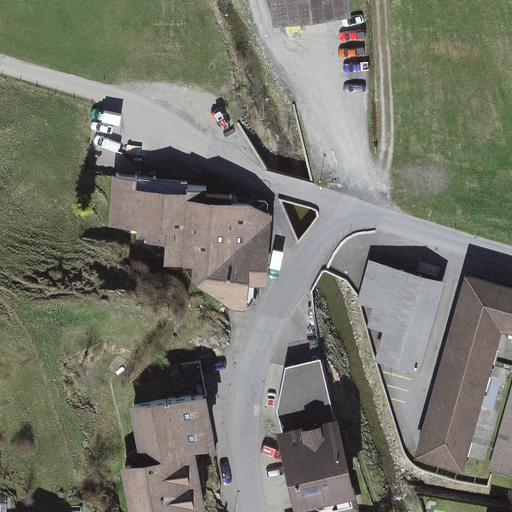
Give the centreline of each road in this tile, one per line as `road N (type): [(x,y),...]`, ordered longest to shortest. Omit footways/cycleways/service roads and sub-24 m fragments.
road 1 (unclassified): [(347,212),(287,193),(154,110),(0,65)]
road 2 (residential): [(347,212),(307,262),(260,352),(252,460),(261,511)]
road 3 (residential): [(511,261),(347,212)]
